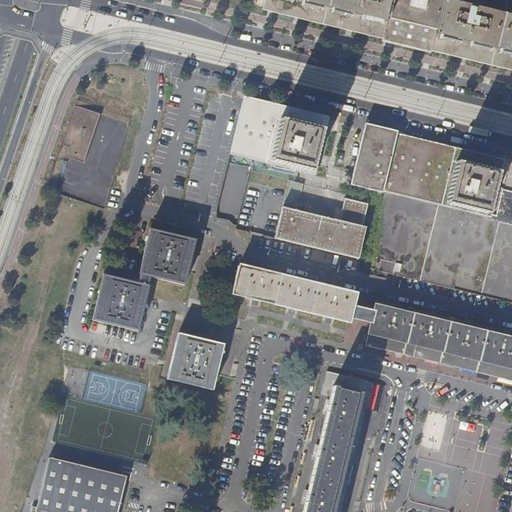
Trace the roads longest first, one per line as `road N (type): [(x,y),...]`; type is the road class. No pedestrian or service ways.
road 1 (residential): [(511,108),(74,0)]
road 2 (residential): [(126,206),(224,230),(255,258),(511,320)]
road 3 (residential): [(158,55),(511,142)]
road 4 (residential): [(511,398),(409,374),(372,511)]
road 5 (residential): [(126,206),(102,239),(78,331),(149,349),(158,314)]
road 6 (primary): [(0,185),(52,31)]
road 7 (residential): [(158,55),(153,112),(126,206)]
road 8 (primary): [(0,126),(41,0)]
